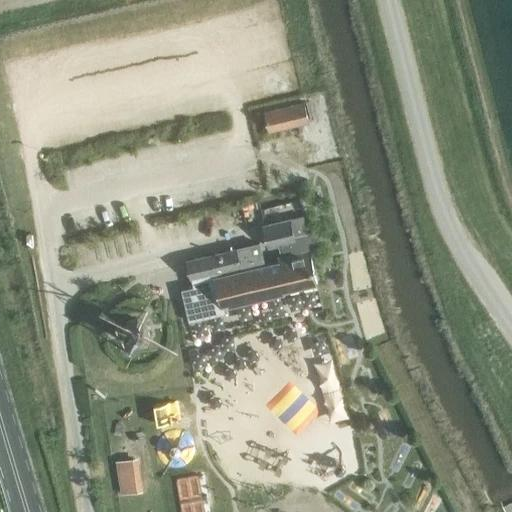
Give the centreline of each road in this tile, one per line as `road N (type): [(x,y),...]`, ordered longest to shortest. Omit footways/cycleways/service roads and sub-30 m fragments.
road 1 (unclassified): [(87,511),(43,217),(55,197),(301,145)]
road 2 (unclassified): [(386,0),(439,207),(511,321)]
road 3 (unknown): [(53,284),(212,231)]
